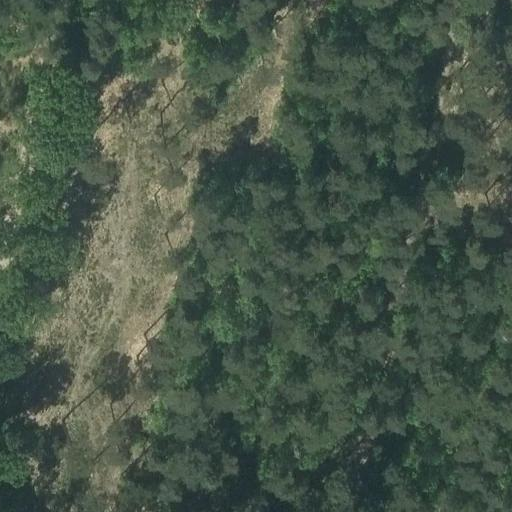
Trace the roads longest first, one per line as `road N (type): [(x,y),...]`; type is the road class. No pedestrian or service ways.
road 1 (track): [(457,0),(359,511)]
road 2 (track): [(62,0),(0,326)]
